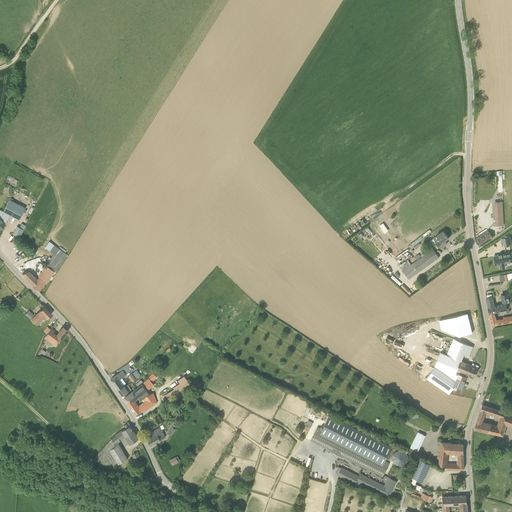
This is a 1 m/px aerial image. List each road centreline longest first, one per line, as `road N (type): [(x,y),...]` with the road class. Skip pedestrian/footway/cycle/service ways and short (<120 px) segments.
road 1 (secondary): [(471,511),(468,433),(490,342),(467,209),(470,89),(457,0)]
road 2 (tertiary): [(208,511),(165,482),(88,350),(0,254)]
road 3 (track): [(0,379),(89,459),(163,479)]
